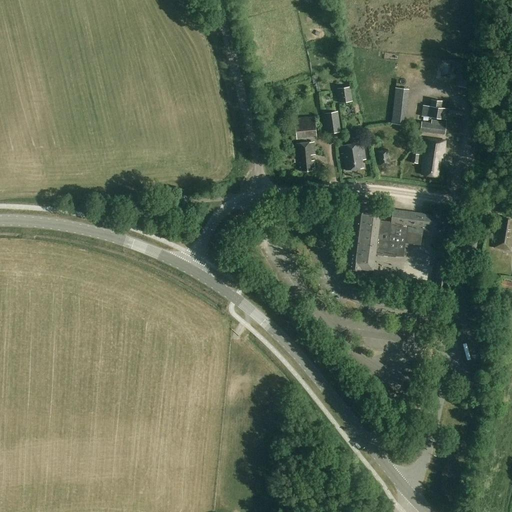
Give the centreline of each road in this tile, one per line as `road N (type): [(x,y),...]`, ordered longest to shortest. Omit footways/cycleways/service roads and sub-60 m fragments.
road 1 (tertiary): [(409,493),(269,325),(188,270)]
road 2 (unclassified): [(188,270),(224,208),(265,193),(218,0)]
road 3 (unclassified): [(409,493),(427,453),(483,208)]
road 4 (tertiary): [(188,270),(83,229),(0,220)]
